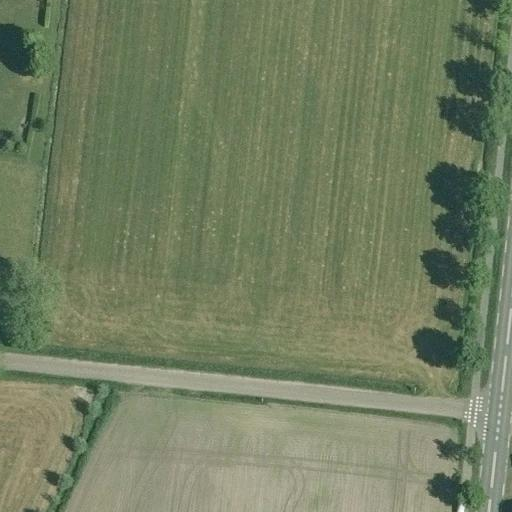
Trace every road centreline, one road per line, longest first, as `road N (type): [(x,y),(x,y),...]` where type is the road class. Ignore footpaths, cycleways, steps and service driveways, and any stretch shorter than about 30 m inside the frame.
road 1 (unclassified): [(498,414),(0,362)]
road 2 (secondary): [(498,414),(511,289)]
